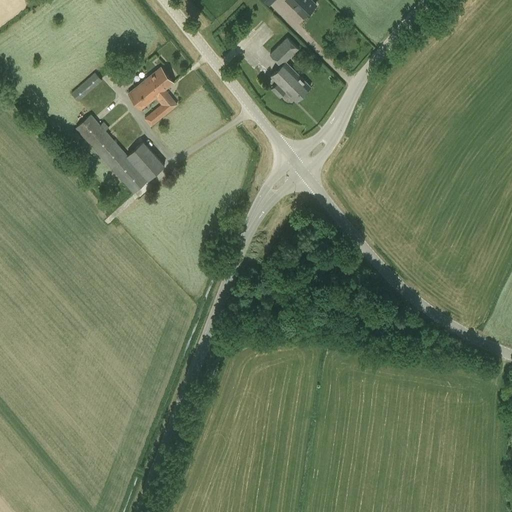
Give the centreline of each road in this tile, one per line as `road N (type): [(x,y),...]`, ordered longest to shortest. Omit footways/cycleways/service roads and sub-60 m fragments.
road 1 (tertiary): [(141,511),(243,237),(262,201),(297,166)]
road 2 (tertiary): [(511,358),(431,316),(394,283),(297,166)]
road 3 (tertiary): [(297,166),(321,146),(384,47),(429,0)]
road 4 (unclassified): [(297,166),(165,0)]
road 5 (track): [(202,347),(270,333),(327,338)]
